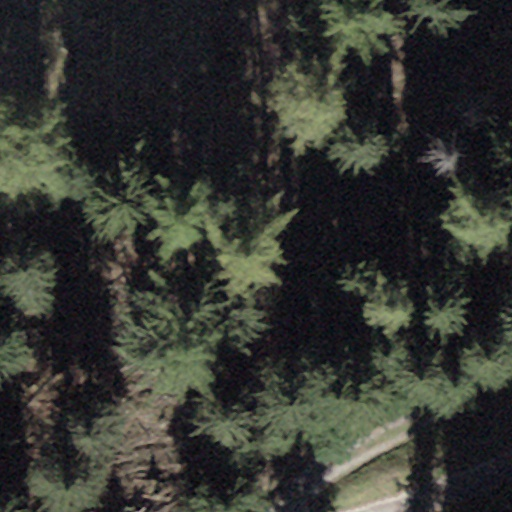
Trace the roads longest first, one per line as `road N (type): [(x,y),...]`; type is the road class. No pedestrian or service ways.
road 1 (track): [(511,365),(311,484),(286,511)]
road 2 (track): [(511,457),(360,511)]
